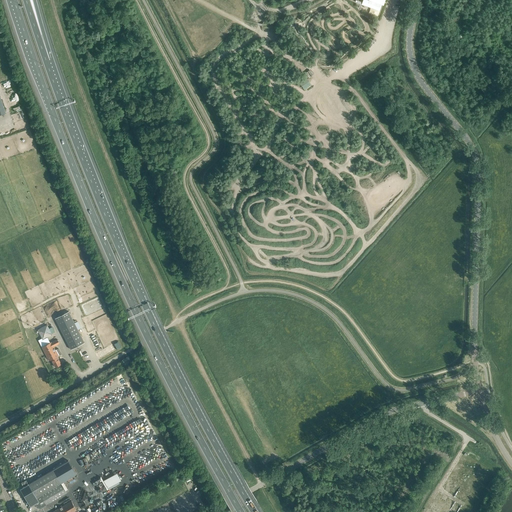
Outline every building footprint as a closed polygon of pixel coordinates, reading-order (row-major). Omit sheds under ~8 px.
[(240,10),(244,7),(239,0),(235,3),(240,10)] [(363,0),(362,3),(362,4),(379,10),(381,5),(381,4),(382,0),(363,0)] [(299,85),(304,91),(311,86),(306,80),(299,85)] [(10,108),(20,104),(18,98),(8,102),(10,108)] [(65,310),(54,315),(55,318),(66,312),(65,310)] [(84,342),(69,311),(55,318),(71,349),(84,342)] [(38,329),(43,338),(55,331),(52,326),(49,328),(47,324),(38,329)] [(54,346),(60,343),(57,339),(51,342),(42,347),(49,360),(51,359),(55,367),(61,364),(57,356),(61,354),(58,348),(55,350),(54,346)] [(106,355),(122,347),(119,341),(107,347),(109,351),(105,353),(106,355)] [(37,497),(61,483),(77,474),(69,460),(29,483),(37,497)] [(40,508),(42,507),(37,498),(37,497),(29,483),(28,484),(23,487),(20,489),(31,507),(35,504),(37,507),(40,508)] [(62,484),(37,498),(42,507),(67,493),(62,484)] [(71,501),(52,511),(73,511),(80,508),(76,502),(73,503),(71,501)]
